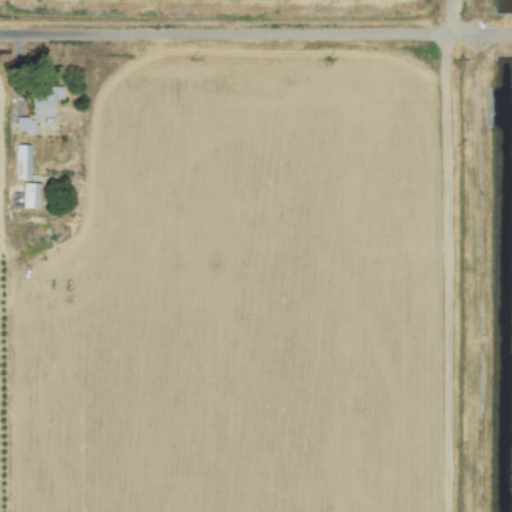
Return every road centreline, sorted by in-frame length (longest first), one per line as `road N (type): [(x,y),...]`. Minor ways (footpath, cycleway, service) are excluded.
road 1 (track): [(447,0),(447,511)]
road 2 (residential): [(0,35),(511,35)]
